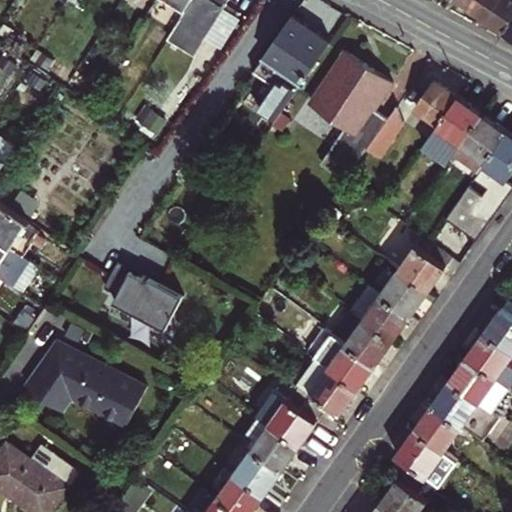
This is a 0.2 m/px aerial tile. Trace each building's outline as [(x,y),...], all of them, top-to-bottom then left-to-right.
[(191,0),(191,1),(167,38),(194,54),(204,38),(203,37),(222,6),(226,0),(191,0)] [(492,18),(503,0),(476,0),(473,6),(492,18)] [(511,0),(503,0),(492,18),(509,30),(511,25),(511,0)] [(204,38),(223,49),(243,20),(222,6),(203,37),(204,38)] [(293,13),(253,70),(277,88),(265,105),(278,115),(331,39),(293,13)] [(345,177),(369,144),(389,116),(374,106),(391,80),(345,49),(308,103),(346,129),(323,161),(345,177)] [(415,126),(429,136),(430,135),(459,94),(435,77),(415,104),(425,112),(415,126)] [(483,112),(459,94),(430,135),(455,152),(483,112)] [(104,97),(99,104),(112,113),(116,105),(104,97)] [(404,121),(398,102),(389,116),(369,144),(382,153),(404,121)] [(484,162),(507,129),(483,112),(455,152),(479,170),(484,162)] [(511,170),(511,132),(507,129),(484,162),(507,178),(511,170)] [(507,178),(484,162),(479,170),(474,176),(487,186),(483,192),(469,183),(446,215),(477,237),(511,187),(511,180),(507,178)] [(29,217),(0,197),(0,237),(10,245),(29,217)] [(399,266),(429,287),(452,255),(402,219),(397,227),(379,251),(399,266)] [(10,245),(0,237),(0,275),(9,282),(27,256),(10,245)] [(143,271),(119,258),(104,284),(118,291),(114,299),(165,327),(184,293),(160,280),(159,283),(142,273),(143,271)] [(411,312),(429,287),(399,266),(381,291),(411,312)] [(394,336),(411,312),(381,291),(364,315),(394,336)] [(511,298),(509,296),(486,329),(511,347),(511,298)] [(376,362),(394,336),(364,315),(351,305),(332,331),(345,340),(376,362)] [(511,347),(486,329),(469,353),(511,384),(511,382),(511,347)] [(61,334),(28,381),(60,404),(70,390),(119,425),(142,393),(61,334)] [(358,386),(376,362),(345,340),(328,365),(358,386)] [(469,353),(451,378),(481,399),(493,408),(511,384),(469,353)] [(341,410),(358,386),(328,365),(317,357),(300,381),(311,389),(305,396),(331,415),(337,407),(341,410)] [(451,378),(434,402),(464,424),(481,399),(451,378)] [(259,413),(300,441),(317,417),(275,387),(257,411),(259,413)] [(434,402),(417,427),(446,448),(464,424),(434,402)] [(252,445),(282,466),(300,441),(259,413),(247,430),(254,434),(248,443),(252,445)] [(417,427),(399,452),(428,473),(429,472),(442,482),(460,457),(446,448),(417,427)] [(48,511),(70,483),(9,440),(0,452),(0,483),(40,511),(48,511)] [(234,470),(264,491),(282,466),(252,445),(234,470)] [(217,493),(243,511),(249,511),(264,491),(234,470),(217,493)] [(400,476),(382,502),(396,511),(418,511),(429,497),(400,476)] [(204,511),(243,511),(217,493),(204,511)] [(396,511),(382,502),(374,511),(396,511)]
